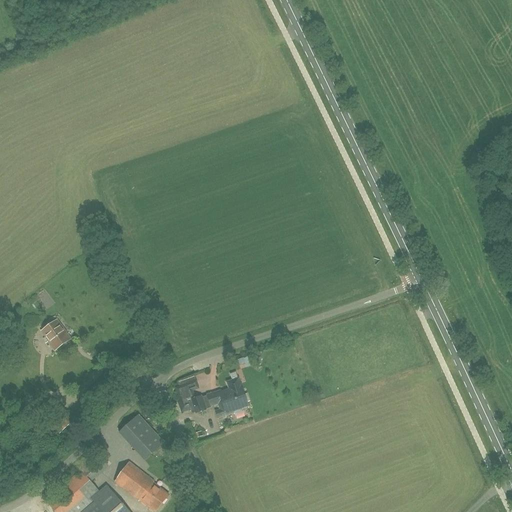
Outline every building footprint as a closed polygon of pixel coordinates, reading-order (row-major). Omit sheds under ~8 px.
[(55,322),(42,332),(56,351),(70,340),(64,332),(63,333),(55,322)] [(244,413),(244,411),(249,409),(247,402),(250,401),(247,394),(244,395),(239,378),(238,378),(236,372),(230,374),(232,380),(227,382),(230,390),(221,393),(220,391),(206,396),(206,395),(191,400),(196,414),(211,408),(210,407),(223,403),(225,408),(216,412),(218,419),(235,413),(236,416),(244,413)] [(56,439),(69,426),(75,420),(60,405),(54,411),(54,412),(42,425),(56,439)] [(90,483),(108,467),(98,456),(46,502),(54,511),(80,511),(101,495),(90,483)] [(154,511),(156,511),(169,496),(153,483),(154,482),(130,463),(114,483),(139,502),(139,501),(154,511)] [(115,511),(102,496),(83,511),(115,511)]
